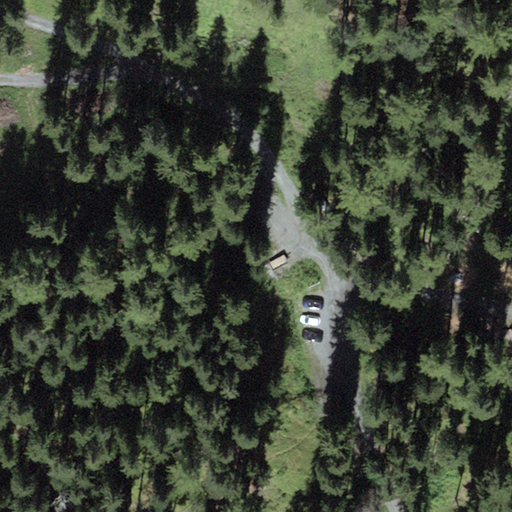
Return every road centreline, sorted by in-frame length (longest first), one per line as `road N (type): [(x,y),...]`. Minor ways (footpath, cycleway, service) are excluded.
road 1 (track): [(329,285),(263,150),(205,100),(147,71)]
road 2 (track): [(398,511),(329,285)]
road 3 (track): [(511,308),(363,277),(329,285)]
road 4 (track): [(147,71),(0,8)]
road 5 (track): [(0,77),(147,71)]
